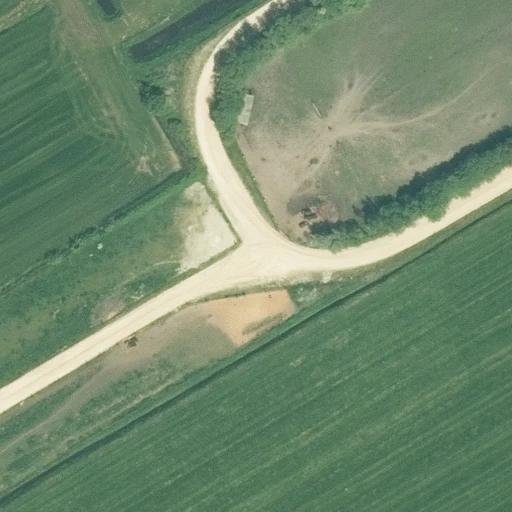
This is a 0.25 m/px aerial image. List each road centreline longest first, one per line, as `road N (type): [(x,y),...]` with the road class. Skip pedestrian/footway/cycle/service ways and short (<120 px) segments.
road 1 (track): [(511,177),(364,259),(320,266),(278,258),(258,243),(195,115),(204,67),(234,36)]
road 2 (track): [(0,399),(258,243)]
